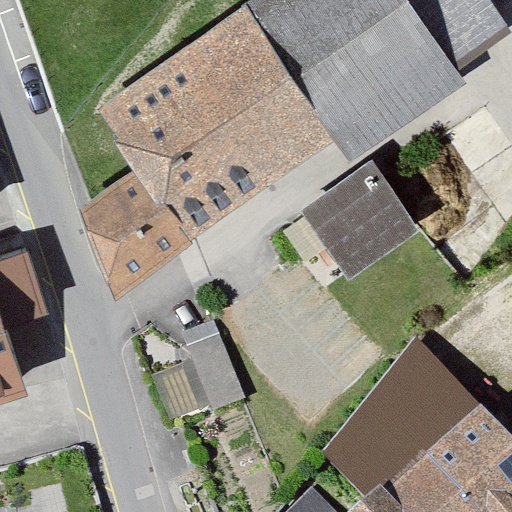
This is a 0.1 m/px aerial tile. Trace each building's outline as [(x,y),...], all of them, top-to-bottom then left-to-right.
[(256,0),(107,101),(150,164),(96,195),(122,273),(193,229),(190,222),(340,134),(350,147),(463,72),(452,59),(511,20),(511,19),(499,0),(256,0)] [(399,236),(360,172),(289,214),(328,279),(399,236)] [(0,400),(19,394),(0,334),(0,329),(37,317),(16,253),(0,257),(0,400)] [(235,407),(204,328),(174,339),(205,419),(235,407)] [(511,511),(511,444),(416,342),(330,451),(378,506),(371,511),(511,511)]
